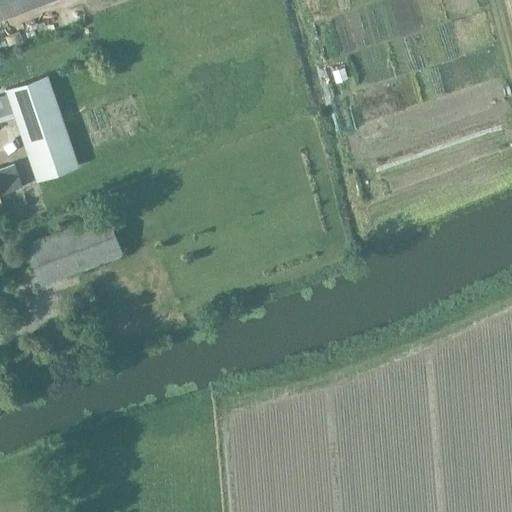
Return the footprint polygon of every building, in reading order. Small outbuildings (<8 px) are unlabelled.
[(77,0),(0,0),(0,27),(7,46),(84,17),(77,0)] [(0,120),(14,116),(21,135),(62,119),(46,75),(5,89),(6,93),(0,94),(0,120)] [(62,119),(21,135),(37,181),(77,166),(62,119)] [(355,131),(359,151),(370,148),(366,128),(355,131)] [(0,166),(0,194),(23,187),(14,162),(0,166)] [(42,284),(121,253),(105,212),(26,244),(42,284)]
